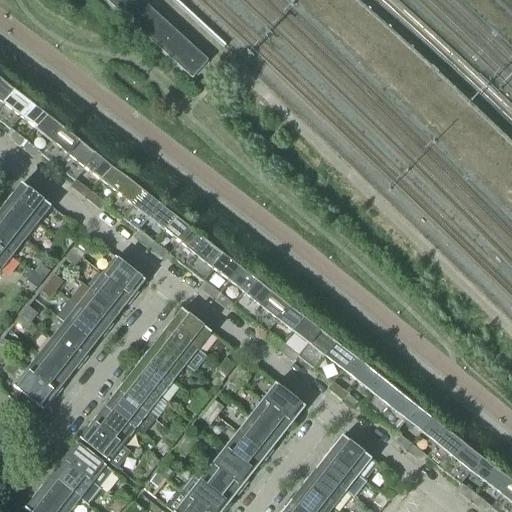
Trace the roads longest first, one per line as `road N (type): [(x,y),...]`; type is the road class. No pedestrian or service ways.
road 1 (residential): [(0,21),(511,422)]
road 2 (residential): [(0,152),(171,287)]
road 3 (residential): [(171,287),(330,413)]
road 4 (residential): [(171,287),(45,444)]
road 5 (residential): [(330,413),(456,511)]
road 6 (residential): [(330,413),(251,511)]
